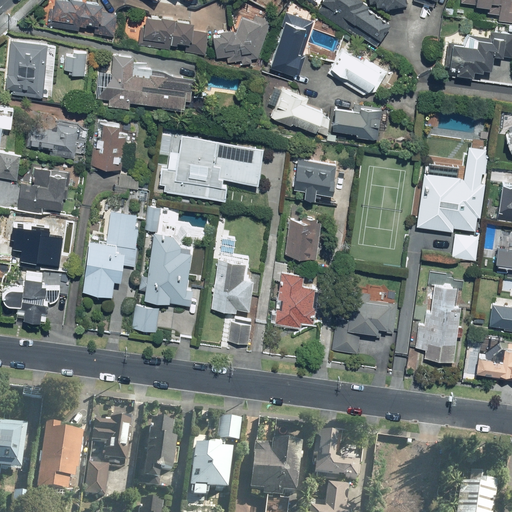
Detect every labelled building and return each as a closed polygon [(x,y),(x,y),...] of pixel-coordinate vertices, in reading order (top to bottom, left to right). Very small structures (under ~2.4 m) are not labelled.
[(58,0),(58,13),(53,13),(53,25),(82,27),(82,22),(96,23),(96,30),(119,31),(120,9),(106,8),(106,0),(58,0)] [(334,0),(382,35),(395,17),(372,0),(334,0)] [(511,0),(473,0),(495,1),(494,0),(503,0),(502,17),(511,17),(511,0)] [(160,12),(160,8),(153,8),(153,11),(149,11),(147,46),(173,48),(174,35),(191,37),(190,49),(207,50),(210,12),(198,11),(198,15),(180,14),(180,12),(166,10),(166,13),(160,12)] [(315,54),(314,59),(321,61),(323,56),(327,57),(330,48),(309,42),(317,15),(292,8),(276,64),(300,71),(306,51),(315,54)] [(262,52),(273,15),(259,10),(257,14),(249,12),(246,23),(215,27),(218,51),(245,47),(262,52)] [(458,40),(451,39),(448,58),(455,59),(454,67),(479,71),(480,64),(489,65),(489,62),(497,63),(499,50),(511,51),(511,29),(494,27),(493,34),(483,33),(482,40),(458,37),(458,40)] [(14,86),(14,92),(57,94),(59,40),(12,38),(10,76),(8,76),(7,86),(14,86)] [(371,86),(376,89),(384,75),(381,73),(385,65),(346,43),(331,69),(368,91),(371,86)] [(76,51),(67,51),(66,66),(76,67),(75,72),(88,73),(90,49),(76,48),(76,51)] [(134,98),(199,101),(200,73),(172,72),(172,69),(154,68),(154,71),(137,70),(138,51),(117,50),(116,70),(100,69),(99,96),(112,96),(112,104),(134,105),(134,98)] [(313,93),(286,83),(284,86),(277,83),(271,100),(279,103),(276,111),(328,131),(334,115),(327,113),(330,105),(311,98),(313,93)] [(0,99),(0,138),(5,139),(7,122),(17,123),(19,102),(0,99)] [(341,103),(340,123),(360,124),(360,131),(383,133),(385,102),(356,100),(356,104),(341,103)] [(123,130),(125,118),(100,115),(94,160),(128,164),(132,131),(123,130)] [(79,148),(88,149),(91,122),(66,119),(66,126),(32,122),(30,140),(55,143),(53,152),(78,155),(79,148)] [(163,161),(162,180),(168,180),(167,188),(230,194),(231,181),(227,180),(227,174),(266,178),(269,140),(223,135),(223,132),(184,128),(182,144),(174,143),(172,162),(163,161)] [(302,154),(300,184),(309,185),(309,192),(321,193),(321,186),(338,188),(340,157),(321,155),(322,144),(311,143),(310,155),(302,154)] [(483,213),(490,145),(471,143),(468,173),(426,169),(420,223),(456,226),(456,223),(480,226),(481,213),(483,213)] [(0,193),(0,194),(2,173),(21,174),(23,151),(0,149),(0,193)] [(37,180),(23,179),(21,206),(61,209),(62,203),(69,204),(71,169),(35,167),(35,173),(37,173),(37,180)] [(511,167),(506,167),(502,215),(511,216),(511,167)] [(121,181),(117,180),(116,193),(131,194),(132,184),(142,184),(143,171),(122,169),(121,181)] [(150,203),(149,226),(161,227),(163,203),(150,203)] [(117,273),(136,274),(141,210),(112,208),(109,238),(90,236),(86,289),(115,291),(117,273)] [(324,216),(292,213),(289,247),(321,250),(324,216)] [(25,245),(24,263),(44,264),(44,258),(50,259),(50,252),(66,253),(68,221),(39,219),(34,225),(34,226),(27,226),(28,222),(21,221),(21,226),(16,225),(15,238),(20,245),(25,245)] [(148,295),(194,299),(196,284),(193,284),(197,241),(185,240),(186,229),(156,227),(153,274),(144,273),(143,286),(149,286),(148,295)] [(457,230),(454,252),(479,256),(482,233),(457,230)] [(511,247),(501,247),(500,261),(511,261),(511,247)] [(249,257),(220,254),(215,304),(241,307),(242,302),(254,303),(257,274),(247,273),(249,257)] [(29,268),(28,281),(18,280),(17,280),(16,281),(15,281),(14,281),(13,282),(12,283),(11,284),(10,285),(10,286),(10,287),(10,288),(10,289),(10,290),(10,291),(10,292),(11,293),(11,294),(12,294),(12,295),(13,295),(13,296),(14,296),(15,296),(16,297),(17,297),(18,297),(22,297),(21,309),(27,309),(27,315),(50,316),(51,298),(52,298),(53,298),(54,298),(55,298),(56,298),(57,298),(57,297),(58,297),(59,296),(60,295),(60,294),(61,294),(61,293),(61,292),(71,293),(71,283),(58,282),(59,274),(46,273),(46,269),(29,268)] [(286,268),(278,317),(304,321),(305,316),(311,317),(315,296),(317,296),(319,281),(306,279),(307,271),(286,268)] [(467,283),(436,279),(433,308),(426,307),(425,318),(420,317),(417,343),(428,344),(427,353),(457,357),(460,332),(465,333),(467,320),(462,319),(467,283)] [(400,299),(355,294),(353,314),(337,312),(334,346),(360,349),(362,325),(396,329),(400,299)] [(494,321),(511,323),(511,302),(496,300),(494,321)] [(162,303),(137,301),(135,325),(160,327),(162,303)] [(254,316),(232,315),(231,338),(253,339),(254,316)] [(511,375),(511,338),(509,339),(508,353),(480,350),(479,368),(495,369),(495,374),(511,375)] [(128,461),(131,461),(134,419),(113,417),(112,421),(94,420),(92,441),(107,442),(106,464),(89,463),(87,494),(109,495),(111,465),(127,467),(128,461)] [(177,471),(179,440),(175,439),(177,418),(160,417),(159,429),(150,429),(147,477),(159,478),(160,470),(177,471)] [(243,419),(221,417),(219,439),(241,440),(243,419)] [(30,423),(0,418),(0,469),(24,472),(30,423)] [(40,489),(73,492),(74,482),(61,480),(61,477),(81,479),(86,430),(64,428),(65,424),(46,422),(40,489)] [(340,460),(344,429),(323,427),(317,475),(359,480),(361,462),(340,460)] [(268,511),(292,511),(294,499),(285,498),(286,490),(300,492),(306,444),(276,440),(274,452),(257,450),(253,487),(265,488),(265,495),(270,495),(268,511)] [(224,445),(197,443),(193,492),(196,492),(195,496),(208,497),(208,494),(211,494),(211,488),(232,490),(235,448),(224,447),(224,445)] [(441,454),(419,452),(417,475),(440,477),(441,454)] [(461,483),(459,511),(494,511),(497,480),(485,479),(485,473),(471,472),(470,484),(461,483)] [(349,510),(352,486),(330,484),(327,509),(314,508),(313,511),(355,511),(349,510)] [(429,511),(433,488),(401,485),(398,507),(389,506),(388,511),(429,511)] [(30,490),(14,490),(13,507),(30,507),(30,490)] [(144,499),(142,511),(164,511),(166,502),(144,499)]
